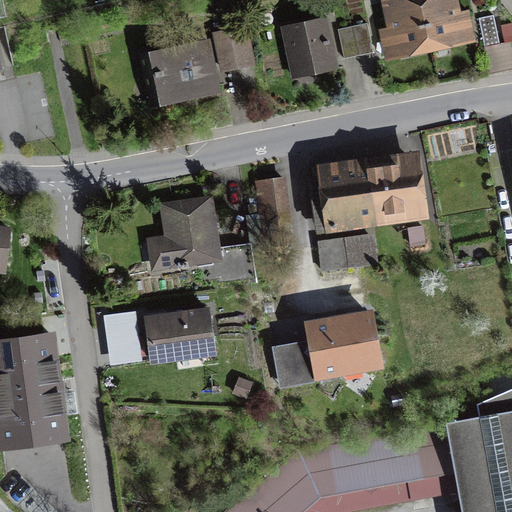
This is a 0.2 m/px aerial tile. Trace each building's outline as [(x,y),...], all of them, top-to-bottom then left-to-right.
[(384,65),(432,53),(419,0),(395,0),(382,3),(388,30),(376,33),(384,65)] [(457,0),(419,0),(432,53),(476,43),(469,12),(461,14),(457,0)] [(327,14),(280,25),(291,74),(338,63),(327,14)] [(501,43),(495,15),(481,18),(487,46),(501,43)] [(366,23),(352,26),(358,54),(372,51),(366,23)] [(343,57),(358,54),(352,26),(337,29),(343,57)] [(251,34),(217,40),(224,76),(258,70),(251,34)] [(199,40),(139,53),(151,108),(211,95),(199,40)] [(424,153),(321,166),(329,233),(433,220),(424,153)] [(298,180),(260,185),(267,237),(305,232),(298,180)] [(162,206),(167,237),(148,240),(153,277),(226,266),(216,198),(162,206)] [(15,227),(0,225),(0,279),(9,280),(15,227)] [(378,237),(319,245),(323,274),(382,266),(378,237)] [(135,304),(103,308),(111,360),(143,355),(135,304)] [(213,312),(149,321),(155,369),(220,360),(213,312)] [(377,313),(310,325),(321,385),(388,372),(377,313)] [(57,337),(0,345),(0,422),(4,448),(72,437),(57,337)] [(511,511),(511,412),(454,422),(456,432),(469,511),(511,511)] [(368,511),(463,492),(456,432),(305,454),(234,511),(368,511)]
